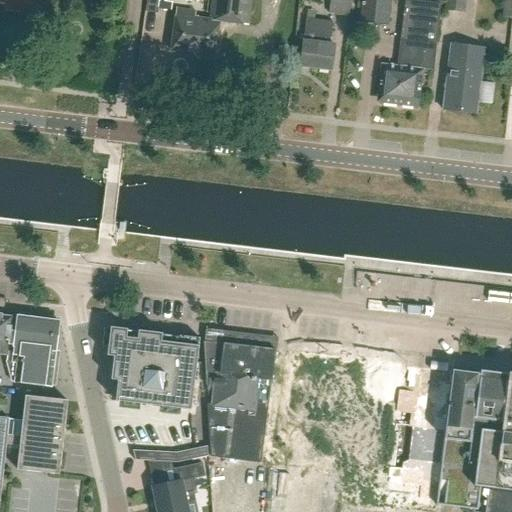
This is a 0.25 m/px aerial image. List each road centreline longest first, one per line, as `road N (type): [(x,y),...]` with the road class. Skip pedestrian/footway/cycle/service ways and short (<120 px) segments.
road 1 (tertiary): [(511,178),(0,118)]
road 2 (unclassified): [(511,330),(72,279)]
road 3 (unclassified): [(115,511),(72,279)]
